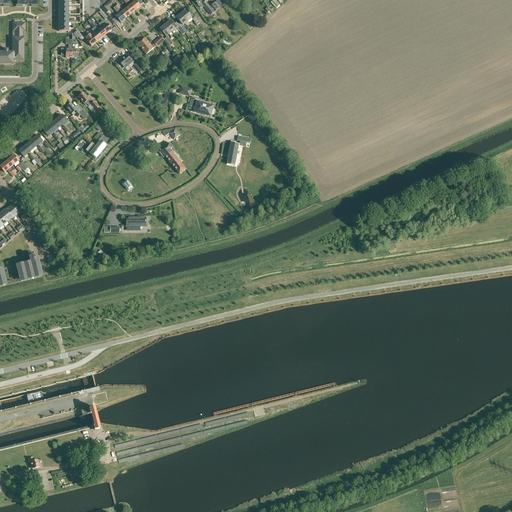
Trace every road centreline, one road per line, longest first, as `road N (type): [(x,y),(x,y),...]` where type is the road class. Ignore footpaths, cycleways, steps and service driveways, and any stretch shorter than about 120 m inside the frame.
road 1 (unclassified): [(0,371),(270,304),(511,268)]
road 2 (residential): [(139,135),(190,124),(215,136),(213,162),(181,191),(146,204),(108,195),(102,171),(127,142)]
road 3 (track): [(511,400),(431,448),(252,511)]
road 4 (unknown): [(0,476),(90,461),(110,439),(200,423)]
road 5 (track): [(330,203),(511,124)]
road 6 (residential): [(0,80),(34,77),(36,20),(49,13),(50,0)]
